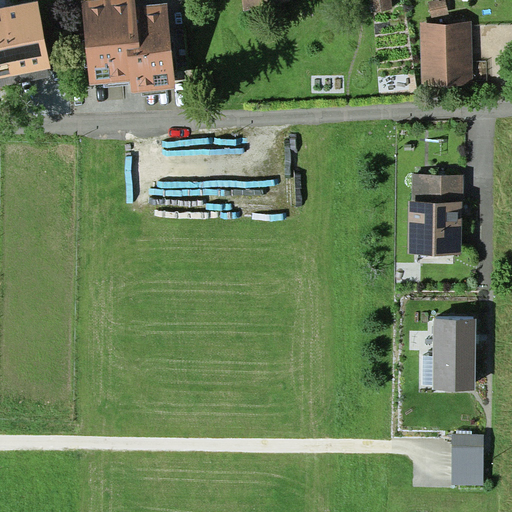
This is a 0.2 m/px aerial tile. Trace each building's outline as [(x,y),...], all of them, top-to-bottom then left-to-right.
[(134,84),(168,81),(161,6),(129,9),(128,0),(98,0),(84,1),(92,76),(133,72),(134,84)] [(369,0),(371,10),(387,8),(386,0),(369,0)] [(430,15),(445,12),(443,2),(427,5),(430,15)] [(0,75),(48,66),(36,4),(0,10),(0,75)] [(424,69),(465,68),(464,26),(423,27),(424,69)] [(410,247),(455,248),(456,199),(440,198),(440,193),(450,193),(450,176),(413,175),(412,203),(410,203),(410,247)] [(475,320),(436,319),(434,389),(472,391),(475,320)] [(483,430),(453,430),(453,479),(483,479),(483,430)]
